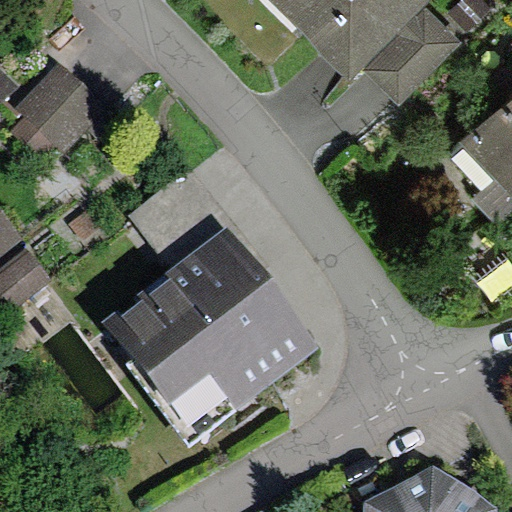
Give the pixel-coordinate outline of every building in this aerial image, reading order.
[(415,0),(283,0),(349,67),(362,55),(397,91),(452,39),(414,1),(415,0)] [(482,10),(472,0),(459,0),(446,14),(462,30),(482,10)] [(52,87),(20,121),(53,153),(85,119),(52,87)] [(511,95),(467,139),(505,179),(484,199),(504,220),(511,212),(511,95)] [(22,262),(0,278),(0,316),(40,288),(22,262)] [(306,371),(227,264),(118,345),(197,451),(306,371)] [(465,511),(433,491),(392,511),(465,511)]
